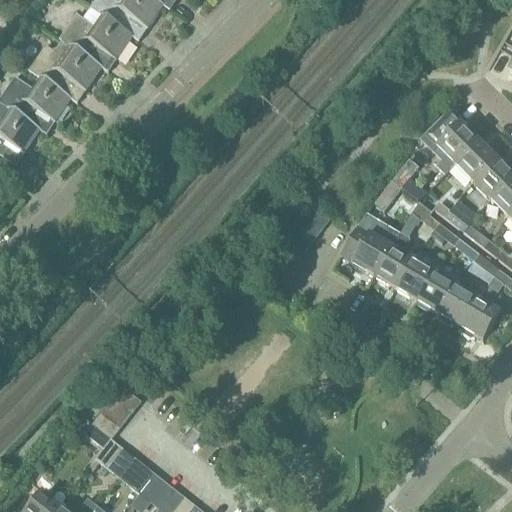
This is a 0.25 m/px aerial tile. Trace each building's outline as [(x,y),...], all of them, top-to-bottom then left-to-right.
[(162,8),(151,0),(97,0),(91,10),(102,18),(102,17),(132,37),(131,38),(139,43),(162,8)] [(152,0),(169,12),(177,0),(152,0)] [(102,17),(102,18),(94,29),(76,17),(60,42),(71,49),(71,48),(102,69),(101,70),(108,74),(131,38),(132,37),(102,17)] [(7,46),(1,54),(9,59),(15,51),(7,46)] [(77,106),(101,70),(102,69),(71,48),(71,49),(63,60),(45,49),(29,73),(39,80),(40,80),(70,101),(77,106)] [(40,80),(39,80),(32,91),(14,79),(0,99),(0,106),(9,112),(10,111),(40,132),(39,133),(45,137),(70,101),(40,80)] [(10,111),(9,112),(2,123),(0,121),(0,158),(15,168),(39,133),(40,132),(10,111)] [(454,169),(478,144),(459,126),(435,150),(446,161),(436,171),(444,179),(454,169)] [(472,186),(496,162),(478,144),(454,169),(472,186)] [(490,204),(511,182),(511,177),(496,162),(472,186),(490,204)] [(402,191),(419,171),(410,164),(393,183),(402,191)] [(508,222),(511,218),(511,182),(490,204),(508,222)] [(385,214),(401,192),(392,185),(376,207),(385,214)] [(439,228),(439,227),(429,219),(432,215),(419,205),(399,237),(409,242),(419,224),(434,235),(439,228)] [(443,222),(450,214),(440,205),(433,214),(443,222)] [(300,217),(321,233),(327,224),(307,208),(300,217)] [(463,238),(470,229),(450,214),(443,222),(463,238)] [(314,242),(321,233),(300,217),(293,226),(314,242)] [(306,251),(314,242),(293,226),(286,236),(306,251)] [(453,251),(459,244),(439,228),(434,235),(433,236),(453,251)] [(483,253),(490,245),(470,229),(463,238),(483,253)] [(373,280),(391,251),(367,237),(356,230),(338,259),(350,266),(349,266),(373,280)] [(299,261),(306,251),(286,236),(279,245),(299,261)] [(472,267),(478,259),(459,244),(453,251),(472,267)] [(292,270),(299,261),(279,245),(271,255),(292,270)] [(503,269),(510,260),(490,245),(483,253),(503,269)] [(395,293),(412,264),(391,251),(373,280),(395,293)] [(284,280),(292,270),(271,255),(264,265),(284,280)] [(493,283),(499,275),(478,259),(472,267),(493,283)] [(511,261),(510,260),(503,269),(511,276),(511,261)] [(416,306),(434,276),(412,264),(395,293),(416,306)] [(277,290),(284,280),(264,265),(257,274),(277,290)] [(507,281),(499,275),(493,283),(487,290),(495,297),(501,289),(507,281)] [(438,319),(455,290),(434,276),(416,306),(438,319)] [(511,285),(507,281),(501,289),(511,297),(511,285)] [(460,332),(478,303),(455,290),(438,319),(460,332)] [(365,319),(381,324),(387,306),(371,300),(365,319)] [(478,303),(460,332),(482,345),(499,316),(478,303)] [(113,400),(132,415),(140,406),(121,391),(113,400)] [(124,425),(132,415),(113,400),(106,410),(124,425)] [(117,434),(124,425),(106,410),(98,419),(117,434)] [(109,444),(117,434),(98,419),(90,429),(109,444)] [(77,422),(70,430),(73,432),(79,437),(88,425),(82,421),(77,422)] [(103,452),(109,444),(90,429),(84,437),(103,452)] [(104,470),(119,452),(110,445),(95,463),(104,470)] [(119,452),(104,470),(113,478),(128,459),(119,452)] [(95,463),(88,472),(93,476),(100,467),(95,463)] [(139,498),(154,479),(134,464),(119,482),(139,498)] [(193,494),(200,482),(189,475),(181,487),(193,494)] [(154,479),(139,498),(147,505),(162,486),(154,479)] [(63,511),(42,496),(29,511),(63,511)]
